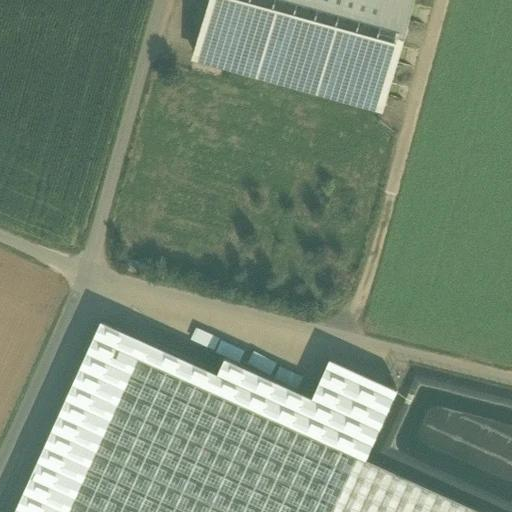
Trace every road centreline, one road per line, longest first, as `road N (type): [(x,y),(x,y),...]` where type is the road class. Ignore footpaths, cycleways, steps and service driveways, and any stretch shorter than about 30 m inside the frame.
road 1 (unclassified): [(511,380),(87,272)]
road 2 (unclassified): [(161,0),(87,272)]
road 3 (unclassified): [(87,272),(0,466)]
